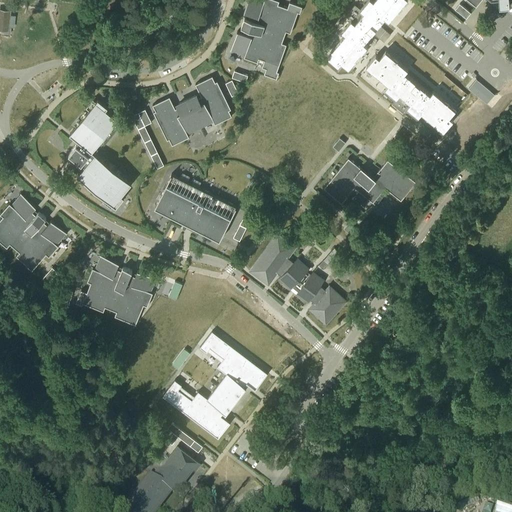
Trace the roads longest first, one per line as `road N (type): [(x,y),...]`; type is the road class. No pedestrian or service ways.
road 1 (residential): [(335,360),(231,270),(98,223),(51,189),(3,132)]
road 2 (residential): [(335,360),(433,214),(488,152),(511,137)]
road 3 (residential): [(219,0),(203,38),(176,60),(135,72),(31,72)]
road 4 (residential): [(232,511),(274,491),(286,474),(298,417),(335,360)]
